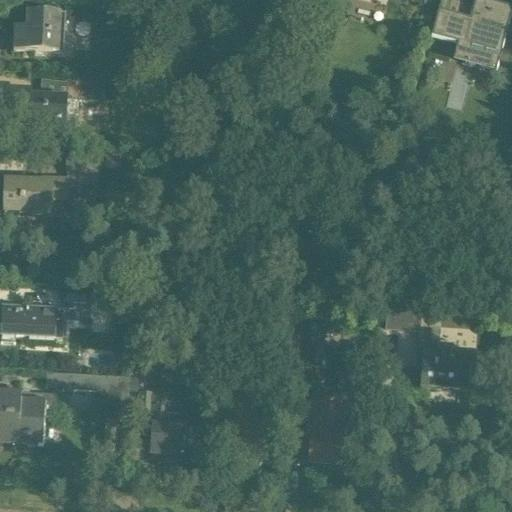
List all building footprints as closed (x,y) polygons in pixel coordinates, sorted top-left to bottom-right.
[(462,0),(461,0),(442,0),(435,27),(441,28),(437,42),(470,50),(470,48),(500,56),(506,36),(510,38),(511,30),(511,12),(475,3),(473,10),(466,8),(467,3),(462,1),(462,0)] [(121,24),(156,35),(159,23),(125,13),(121,24)] [(64,55),(65,16),(27,15),(26,29),(14,28),(14,54),(64,55)] [(104,105),(105,87),(71,85),(70,102),(30,100),(30,96),(12,95),(10,131),(66,134),(79,135),(80,104),(104,105)] [(123,168),(123,154),(106,154),(106,168),(123,168)] [(98,186),(99,156),(69,155),(69,183),(33,182),(33,187),(6,186),(5,214),(31,215),(31,218),(50,218),(51,202),(68,203),(68,188),(79,189),(79,186),(98,186)] [(302,218),(300,244),(326,246),(328,220),(302,218)] [(113,324),(115,294),(66,291),(65,305),(91,306),(89,310),(106,323),(113,324)] [(56,313),(3,311),(1,345),(15,345),(15,340),(54,342),(64,342),(65,315),(56,315),(56,313)] [(297,362),(300,327),(281,326),(278,360),(297,362)] [(324,329),(302,327),(298,368),(315,369),(316,349),(322,350),(324,329)] [(473,393),(475,356),(439,354),(440,333),(419,332),(417,369),(424,369),(422,390),(473,393)] [(130,381),(47,376),(46,392),(107,395),(106,405),(128,407),(129,393),(130,387),(130,381)] [(130,387),(129,393),(138,394),(139,382),(130,381),(130,387)] [(56,421),(57,405),(31,404),(32,396),(0,394),(0,447),(43,450),(45,420),(49,420),(49,424),(55,424),(55,421),(56,421)] [(185,459),(186,429),(187,418),(167,417),(168,396),(141,395),(140,415),(156,416),(154,442),(153,442),(153,456),(167,456),(166,458),(185,459)] [(302,428),(312,428),(312,441),(311,441),(310,465),(324,466),(324,468),(342,469),(343,452),(353,452),(354,432),(344,431),(344,422),(346,422),(347,416),(344,416),(345,409),(303,407),(302,428)] [(263,464),(266,420),(246,419),(247,413),(233,413),(232,436),(234,436),(232,462),(263,464)]
